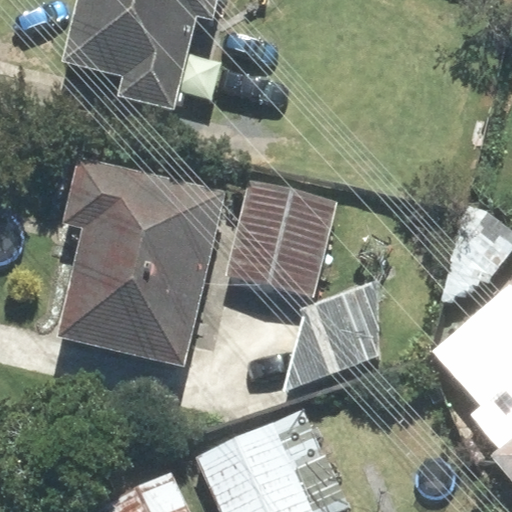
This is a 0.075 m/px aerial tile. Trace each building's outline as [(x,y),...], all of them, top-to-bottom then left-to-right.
[(219,33),(225,0),(88,0),(72,71),(133,84),(130,95),(189,108),(207,30),(219,33)] [(233,204),(83,172),(71,228),(93,232),(71,341),(199,368),(233,204)] [(340,200),(261,181),(238,279),(317,297),(340,200)] [(391,282),(311,313),(294,396),(384,360),(391,282)] [(511,458),(504,466),(511,475),(511,401),(488,424),(511,450),(511,458)] [(357,511),(360,511),(310,404),(200,456),(226,511),(357,511)] [(202,511),(186,476),(113,510),(113,511),(202,511)]
